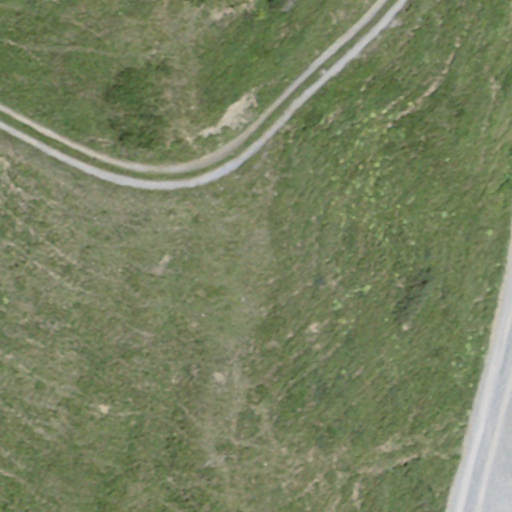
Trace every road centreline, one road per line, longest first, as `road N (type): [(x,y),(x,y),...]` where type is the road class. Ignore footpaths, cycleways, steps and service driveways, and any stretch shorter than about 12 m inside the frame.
road 1 (track): [(0,119),(129,176),(194,188),(260,168),(413,27),(430,0)]
road 2 (track): [(468,511),(511,254)]
